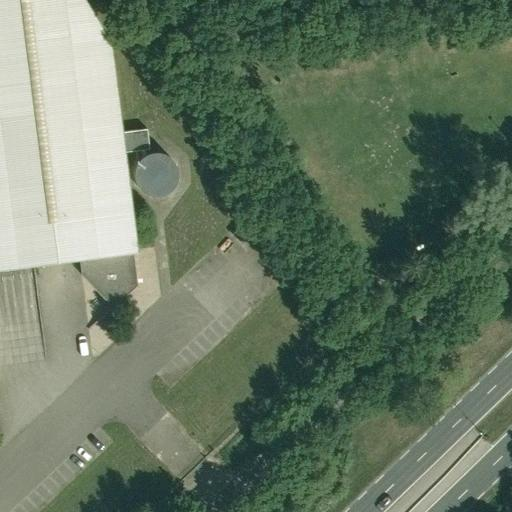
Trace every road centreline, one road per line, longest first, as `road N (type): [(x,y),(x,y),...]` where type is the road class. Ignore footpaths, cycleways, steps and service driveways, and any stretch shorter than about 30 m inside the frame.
road 1 (unclassified): [(511,230),(217,511)]
road 2 (primary): [(511,366),(361,511)]
